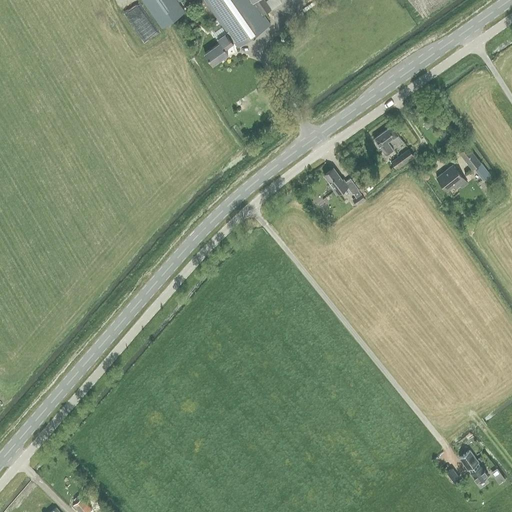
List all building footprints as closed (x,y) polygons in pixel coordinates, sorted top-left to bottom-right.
[(142,0),(162,28),(184,12),(176,0),(142,0)] [(203,0),(226,32),(216,39),(219,43),(204,54),(212,65),(228,54),(224,49),(234,42),(237,48),(270,25),(263,15),(271,10),(263,0),(203,0)] [(385,154),(402,141),(391,125),(374,138),(385,154)] [(488,173),(480,163),(468,146),(459,153),(472,169),(478,165),(479,167),(475,171),(482,179),(483,178),(484,180),(488,177),(486,175),(488,173)] [(395,170),(414,157),(408,149),(390,163),(395,170)] [(462,188),(467,184),(465,181),(452,164),(436,177),(447,191),(453,186),(455,189),(460,185),(462,188)] [(356,197),(361,193),(359,190),(351,178),(345,182),(343,179),(342,180),(334,168),(324,175),(333,187),(332,187),(337,195),(348,187),(353,194),(354,194),(356,197)] [(361,193),(356,197),(352,199),(356,205),(365,199),(361,193)] [(470,450),(459,458),(468,470),(469,470),(471,473),(478,483),(488,475),(481,465),(480,465),(478,462),(479,462),(470,450)] [(450,478),(455,474),(450,469),(446,473),(450,478)] [(499,482),(504,479),(499,473),(495,476),(499,482)] [(79,511),(89,511),(92,510),(91,509),(96,505),(86,494),(74,505),(79,511)]
